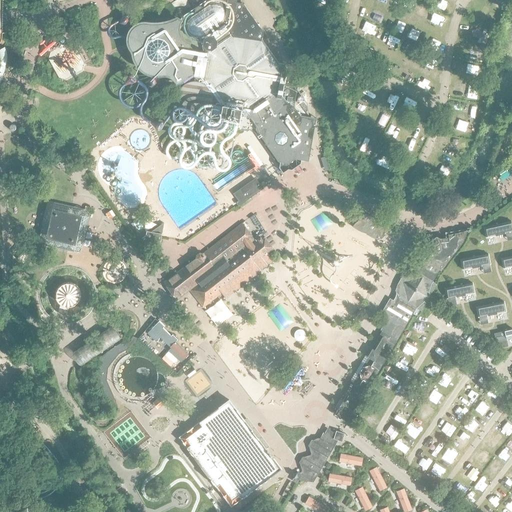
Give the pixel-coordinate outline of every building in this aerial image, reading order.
[(180,22),(179,24),(179,26),(178,28),(178,29),(179,31),(179,33),(180,36),(181,37),(181,39),(183,41),(186,42),(189,44),(188,47),(191,50),(194,54),(196,51),(198,51),(200,50),(202,50),(204,49),(205,49),(207,50),(206,58),(204,65),(202,79),(201,79),(198,78),(196,78),(195,77),(192,74),(192,73),(190,74),(187,75),(186,70),(181,71),(178,75),(181,79),(179,80),(177,81),(178,83),(178,85),(178,86),(178,89),(176,94),(176,99),(177,104),(179,109),(183,113),(187,116),(190,116),(192,117),(195,117),(198,117),(200,116),(203,115),(207,113),(210,108),(213,104),(213,98),(219,106),(227,107),(226,109),(226,112),(226,113),(225,115),(227,115),(228,116),(235,117),(237,117),(238,117),(240,118),(241,116),(250,118),(256,126),(256,129),(257,131),(255,132),(280,167),(279,167),(283,173),(287,170),(293,171),(293,170),(300,171),(301,160),(309,161),(313,139),(316,118),(309,116),(307,103),(297,90),(298,84),(284,64),(279,63),(262,39),(263,31),(243,4),(235,3),(235,0),(206,0),(187,14),(185,16),(183,17),(183,18),(181,20),(180,22)] [(70,29),(59,35),(63,43),(51,49),(50,56),(60,76),(68,78),(85,69),(87,61),(92,59),(80,36),(73,33),(70,29)] [(511,139),(510,135),(508,137),(506,134),(500,137),(491,161),(495,168),(497,166),(498,169),(503,166),(504,165),(506,157),(504,156),(506,148),(508,149),(510,145),(511,140),(511,139)] [(224,161),(214,167),(218,174),(226,185),(230,192),(249,179),(254,175),(263,169),(243,141),(221,156),(224,161)] [(263,189),(257,180),(235,195),(239,201),(236,202),(239,206),(263,189)] [(90,211),(71,206),(47,201),(39,237),(38,243),(39,244),(74,252),(80,253),(81,252),(90,211)] [(176,301),(177,300),(190,290),(203,307),(222,293),(226,298),(273,260),(269,256),(275,251),(261,234),(265,231),(255,214),(243,223),(242,223),(163,282),(176,301)] [(379,239),(391,226),(367,214),(353,227),(379,239)] [(511,220),(484,227),(486,238),(511,232),(511,220)] [(149,247),(157,259),(163,223),(151,232),(146,231),(146,235),(142,238),(145,241),(144,246),(149,247)] [(330,409),(328,413),(329,418),(333,420),(334,420),(337,421),(338,425),(342,424),(344,420),(348,422),(416,307),(420,309),(435,284),(432,282),(439,270),(441,271),(463,241),(467,230),(469,232),(470,230),(470,229),(467,228),(467,230),(447,233),(447,237),(435,239),(425,245),(427,252),(420,253),(418,254),(416,255),(415,257),(415,259),(415,261),(416,265),(411,274),(408,274),(404,279),(400,286),(399,290),(400,293),(397,300),(392,297),(382,313),(391,319),(388,325),(384,332),(380,338),(374,334),(366,347),(373,351),(350,389),(337,411),(335,413),(330,409)] [(488,253),(460,259),(462,270),(490,264),(488,253)] [(511,255),(501,258),(503,268),(511,266),(511,255)] [(473,282),(444,288),(446,298),(475,293),(473,282)] [(504,301),(476,306),(478,317),(506,311),(504,301)] [(170,347),(176,341),(157,323),(148,333),(156,341),(160,337),(170,347)] [(511,329),(494,333),(495,342),(511,337),(511,329)] [(161,397),(154,403),(158,408),(165,403),(165,402),(168,400),(164,395),(161,398),(161,397)] [(229,400),(178,438),(231,507),(281,468),(229,400)] [(0,411),(0,412),(11,426),(16,423),(4,408),(0,411)] [(294,478),(292,480),(294,482),(297,480),(313,482),(337,440),(342,442),(345,433),(337,431),(336,434),(329,430),(326,432),(322,440),(313,442),(311,446),(313,452),(311,457),(304,459),(302,463),(303,468),(300,473),(292,474),(293,476),(294,478)] [(362,463),(363,455),(341,452),(340,461),(362,463)] [(377,464),(369,467),(378,488),(386,485),(377,464)] [(351,483),(352,475),(330,472),(329,481),(351,483)] [(362,484),(355,488),(363,508),(371,505),(362,484)] [(404,485),(396,489),(405,509),(412,506),(404,485)] [(310,494),(306,502),(323,511),(325,511),(328,508),(329,506),(310,494)]
